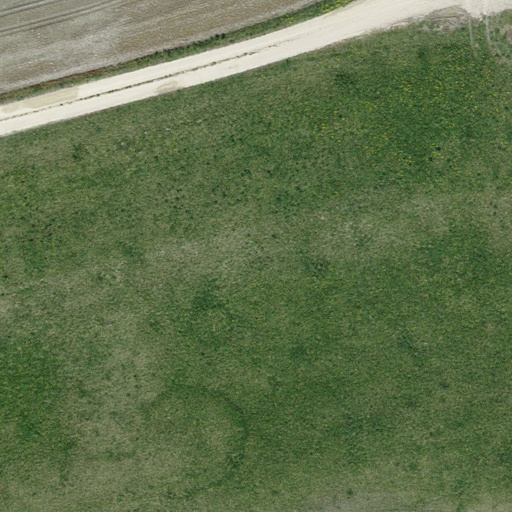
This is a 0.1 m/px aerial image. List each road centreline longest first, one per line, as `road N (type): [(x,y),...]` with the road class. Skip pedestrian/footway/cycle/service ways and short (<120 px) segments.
road 1 (motorway): [(511,101),(0,240)]
road 2 (motorway): [(0,374),(511,237)]
road 3 (track): [(367,0),(0,107)]
